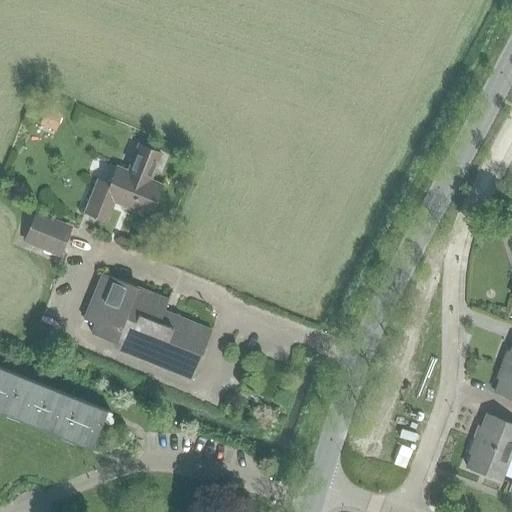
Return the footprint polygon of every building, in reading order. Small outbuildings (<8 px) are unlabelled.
[(56,132),(62,115),(46,108),(39,125),(56,132)] [(138,145),(127,171),(117,167),(110,185),(97,180),(84,212),(106,221),(114,202),(148,216),(161,184),(150,180),(161,154),(138,145)] [(71,227),(34,212),(21,243),(58,258),(71,227)] [(191,380),(211,330),(176,316),(171,318),(171,319),(162,315),(168,300),(137,288),(137,287),(102,273),(84,319),(95,324),(91,333),(124,346),(122,352),(191,380)] [(511,368),(511,345),(509,353),(507,351),(502,365),(511,368)] [(511,398),(511,368),(502,365),(497,378),(500,379),(495,392),(511,398)] [(0,411),(91,448),(106,410),(0,367),(0,411)] [(511,454),(511,451),(511,424),(486,414),(481,427),(478,426),(473,439),(511,454)] [(501,480),(511,454),(473,439),(468,452),(471,453),(466,467),(501,480)]
